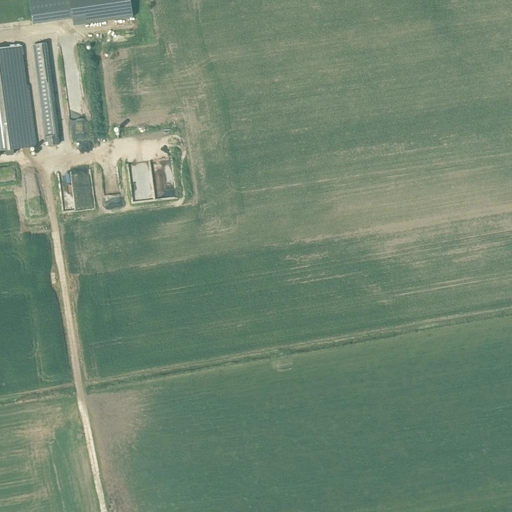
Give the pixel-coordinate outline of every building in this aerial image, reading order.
[(28,0),(32,24),(72,20),(72,26),(132,19),(129,0),(28,0)] [(58,135),(46,44),(33,45),(45,137),(47,147),(59,146),(58,135)] [(0,49),(0,152),(6,152),(6,156),(14,155),(14,151),(34,148),(21,47),(0,49)] [(0,169),(1,184),(13,184),(12,168),(0,169)] [(151,181),(143,182),(142,179),(131,180),(134,202),(153,199),(151,181)]
